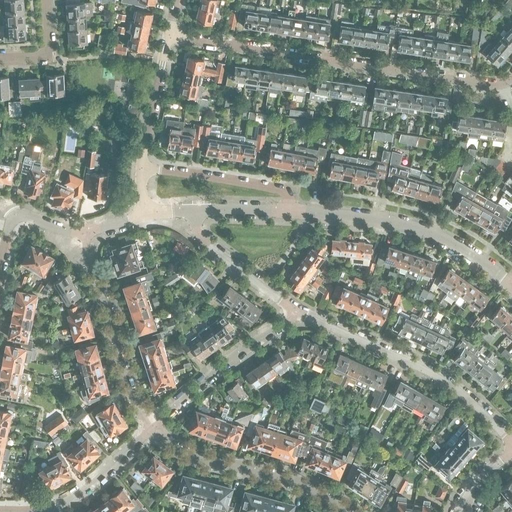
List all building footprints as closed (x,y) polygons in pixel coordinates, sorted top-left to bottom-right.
[(4,0),(5,12),(24,11),(22,0),(4,0)] [(200,0),(198,8),(218,12),(220,0),(200,0)] [(65,4),(66,18),(85,16),(93,16),(92,2),(84,2),(84,3),(65,4)] [(330,17),(336,18),(338,3),(332,2),(330,17)] [(255,28),(258,6),(241,3),(238,19),(244,20),(243,26),(255,28)] [(338,3),(336,18),(342,19),(344,4),(338,3)] [(267,29),(270,8),(259,6),(258,6),(255,28),(267,29)] [(221,13),(218,12),(198,8),(196,20),(211,24),(213,17),(220,18),(221,13)] [(279,31),(281,15),(270,14),(271,8),(270,8),(267,29),(279,31)] [(495,14),(499,18),(503,13),(499,9),(495,14)] [(134,22),(149,26),(152,13),(136,10),(134,22)] [(291,33),(293,17),(294,11),(289,10),(288,16),(281,15),(279,31),(291,33)] [(5,12),(6,25),(24,24),(24,11),(5,12)] [(114,12),(113,18),(124,21),(126,15),(114,12)] [(237,16),(230,14),(227,14),(226,18),(229,19),(227,27),(234,29),(237,16)] [(490,19),(495,23),(499,18),(495,14),(490,19)] [(306,15),(305,19),(303,35),(315,37),(317,21),(317,17),(306,15)] [(66,18),(67,31),(86,30),(85,16),(66,18)] [(291,33),(303,35),(305,19),(293,17),(291,33)] [(330,19),(317,17),(317,21),(315,37),(327,39),(330,19)] [(339,34),(338,40),(350,42),(353,26),(353,22),(342,20),(341,24),(341,25),(339,34)] [(131,34),(147,38),(149,26),(134,22),(131,34)] [(24,24),(6,25),(6,39),(25,37),(24,24)] [(376,30),(374,46),(386,48),(387,42),(392,42),(393,42),(395,25),(389,24),(389,26),(378,24),(377,30),(376,30)] [(353,26),(350,42),(362,44),(365,28),(353,26)] [(397,50),(409,52),(412,35),(413,29),(395,26),(393,43),(398,44),(397,50)] [(365,28),(362,44),(374,46),(376,30),(365,28)] [(511,30),(510,28),(502,37),(511,45),(511,30)] [(86,30),(67,31),(68,44),(76,43),(76,47),(83,48),(84,43),(86,43),(86,30)] [(144,50),(147,38),(131,34),(128,47),(144,50)] [(409,52),(421,53),(424,37),(412,35),(409,52)] [(433,55),(436,36),(424,35),(424,37),(421,53),(433,55)] [(103,51),(106,36),(98,36),(96,50),(103,51)] [(445,57),(447,41),(448,38),(436,36),(433,55),(445,57)] [(511,45),(502,37),(494,46),(506,56),(511,48),(511,45)] [(445,57),(456,59),(459,43),(447,41),(445,57)] [(489,42),(482,51),(486,55),(498,65),(506,56),(494,46),(489,42)] [(113,53),(126,54),(127,47),(122,46),(122,44),(115,43),(113,53)] [(459,43),(456,59),(469,61),(471,45),(459,43)] [(187,57),(185,69),(200,72),(200,73),(215,76),(215,75),(221,77),(224,63),(218,63),(216,71),(201,67),(203,60),(187,57)] [(224,84),(224,85),(234,87),(235,87),(238,80),(241,81),(245,81),(247,67),(234,65),(233,73),(227,73),(224,84)] [(245,81),(244,87),(256,89),(256,88),(257,83),(259,69),(247,67),(245,81)] [(198,85),(200,73),(200,72),(185,69),(182,81),(198,85)] [(257,83),(256,88),(268,90),(269,85),(271,71),(259,69),(257,83)] [(268,90),(267,91),(279,93),(280,87),(282,72),(271,71),(269,85),(268,90)] [(38,80),(38,88),(39,88),(46,87),(47,93),(63,92),(62,72),(46,73),(46,79),(38,80)] [(282,72),(280,87),(292,89),(294,74),(282,72)] [(292,89),(292,94),(304,95),(305,91),(310,91),(311,81),(306,80),(306,76),(294,74),(292,89)] [(0,96),(8,96),(7,76),(0,76),(0,96)] [(38,77),(18,78),(19,94),(28,94),(28,100),(39,99),(39,93),(39,88),(38,88),(38,80),(38,77)] [(310,91),(309,98),(326,101),(326,99),(327,94),(329,79),(317,78),(315,91),(310,91)] [(327,94),(326,99),(338,100),(338,96),(341,81),(329,79),(327,94)] [(198,104),(206,105),(208,105),(209,99),(201,98),(204,86),(198,85),(182,81),(179,94),(187,95),(186,101),(198,104)] [(341,81),(338,96),(351,98),(353,83),(341,81)] [(351,98),(350,101),(362,103),(365,103),(367,93),(364,92),(365,85),(353,83),(351,98)] [(384,109),(387,88),(375,86),(373,101),(372,107),(384,109)] [(396,111),(396,110),(395,110),(399,90),(387,88),(384,109),(396,111)] [(395,110),(396,110),(407,112),(411,92),(399,90),(395,110)] [(414,108),(420,109),(423,94),(411,92),(407,112),(413,113),(414,108)] [(420,109),(431,110),(432,110),(434,96),(423,94),(420,109)] [(63,99),(62,99),(63,113),(70,113),(69,95),(63,96),(63,99)] [(446,98),(434,96),(432,110),(431,110),(431,116),(437,117),(438,111),(450,113),(451,103),(446,102),(446,98)] [(222,97),(221,105),(228,106),(230,98),(222,97)] [(364,125),(366,110),(360,109),(358,124),(364,125)] [(372,111),(366,110),(364,125),(370,126),(372,111)] [(452,120),(451,128),(463,130),(463,132),(468,133),(468,131),(470,116),(458,114),(457,121),(452,120)] [(470,116),(468,131),(480,132),(482,117),(470,116)] [(480,132),(479,138),(481,139),(488,140),(491,140),(491,139),(494,119),(482,117),(480,132)] [(311,126),(312,120),(301,118),(300,125),(311,126)] [(494,119),(491,139),(492,140),(503,141),(504,136),(506,121),(494,119)] [(167,147),(179,149),(183,127),(170,125),(169,130),(165,129),(164,136),(168,137),(167,147)] [(183,127),(179,149),(191,151),(192,145),(193,145),(199,146),(202,126),(195,125),(195,129),(183,127)] [(205,153),(217,155),(220,139),(221,132),(211,131),(211,127),(202,126),(199,146),(206,148),(205,153)] [(264,139),(265,132),(266,127),(259,126),(255,145),(244,143),(241,159),(253,161),(255,150),(262,151),(264,139)] [(331,127),(328,142),(334,143),(337,128),(331,127)] [(379,139),(381,131),(374,130),(373,138),(379,139)] [(217,155),(229,157),(232,141),(233,134),(221,132),(220,139),(217,155)] [(245,136),(233,134),(232,141),(229,157),(241,159),(244,143),(245,136)] [(411,135),(409,143),(416,145),(418,136),(411,135)] [(418,136),(417,144),(429,146),(430,138),(418,136)] [(279,166),(282,150),(276,149),(277,144),(271,143),(270,148),(267,163),(279,166)] [(291,168),(294,152),(288,151),(290,144),(283,143),(282,150),(279,166),(291,168)] [(26,144),(24,154),(30,155),(29,159),(28,163),(34,164),(34,160),(38,161),(40,151),(33,150),(33,145),(26,144)] [(303,170),(307,147),(295,145),(294,152),(291,168),(303,170)] [(307,147),(303,170),(315,172),(317,159),(324,160),(326,148),(318,146),(318,150),(307,147)] [(367,166),(364,182),(376,184),(378,177),(384,178),(385,178),(390,150),(382,149),(380,161),(376,160),(376,161),(369,159),(367,166)] [(86,172),(84,191),(88,192),(87,197),(104,199),(107,175),(90,173),(91,167),(93,167),(95,151),(87,150),(85,166),(87,166),(86,172)] [(390,161),(387,178),(393,180),(391,188),(403,191),(410,167),(402,165),(399,164),(402,154),(392,151),(390,161)] [(12,170),(20,172),(22,162),(23,162),(24,152),(20,152),(19,152),(17,161),(12,160),(11,165),(11,164),(0,162),(0,185),(1,186),(2,182),(10,184),(12,170)] [(331,152),(328,166),(330,166),(329,175),(340,177),(344,162),(345,155),(331,152)] [(461,169),(467,171),(474,158),(467,153),(461,169)] [(344,162),(340,177),(352,180),(355,164),(357,158),(345,155),(344,162)] [(355,164),(352,180),(364,182),(367,166),(369,159),(357,157),(357,158),(355,164)] [(488,157),(487,165),(488,166),(496,159),(488,157)] [(496,159),(488,166),(492,170),(500,161),(496,158),(496,159)] [(28,163),(23,162),(22,162),(20,172),(26,173),(26,174),(28,174),(25,186),(26,187),(25,190),(28,191),(27,195),(34,197),(36,193),(39,194),(40,190),(41,191),(45,177),(44,177),(45,173),(34,170),(36,164),(34,164),(28,163)] [(448,180),(454,182),(461,167),(455,164),(448,180)] [(410,167),(403,191),(414,194),(419,179),(421,173),(421,170),(410,167)] [(419,179),(414,194),(426,198),(430,182),(431,182),(433,176),(421,173),(419,179)] [(56,184),(50,197),(51,197),(54,199),(51,205),(64,211),(67,205),(68,202),(72,204),(72,205),(81,206),(83,183),(75,182),(68,179),(65,187),(60,185),(57,184),(56,184)] [(472,200),(476,192),(456,180),(449,197),(456,201),(453,207),(463,214),(471,200),(472,200)] [(430,182),(426,198),(438,201),(442,186),(431,182),(430,182)] [(474,220),(486,198),(476,192),(472,200),(471,200),(463,214),(474,220)] [(484,226),(492,212),(497,204),(486,198),(474,220),(484,226)] [(497,204),(492,212),(484,226),(495,232),(498,227),(504,230),(509,221),(504,218),(507,213),(506,209),(497,204)] [(321,240),(317,245),(324,249),(327,245),(321,240)] [(350,256),(351,242),(332,240),(330,254),(350,256)] [(173,247),(184,253),(187,248),(177,241),(173,247)] [(114,263),(137,255),(135,249),(137,248),(135,242),(110,251),(114,263)] [(371,244),(351,242),(350,256),(349,262),(367,264),(363,276),(370,279),(375,263),(369,261),(369,258),(371,244)] [(31,270),(42,251),(31,245),(28,244),(26,246),(25,249),(28,251),(21,264),(31,270)] [(311,248),(304,258),(316,267),(324,257),(327,259),(328,253),(328,252),(324,249),(317,245),(314,250),(311,248)] [(381,248),(376,263),(378,264),(385,260),(391,262),(390,264),(395,266),(400,249),(389,246),(387,250),(381,248)] [(400,249),(395,266),(399,267),(398,270),(405,272),(407,268),(412,253),(400,249)] [(52,257),(42,251),(31,270),(41,276),(49,263),(52,265),(54,262),(55,259),(52,258),(52,257)] [(405,272),(405,275),(416,279),(423,257),(412,253),(407,268),(405,272)] [(139,261),(137,255),(114,263),(117,274),(143,266),(141,260),(139,261)] [(423,257),(416,279),(417,279),(418,274),(422,275),(423,273),(430,275),(435,261),(423,257)] [(304,258),(297,267),(309,277),(311,274),(314,276),(319,270),(316,267),(304,258)] [(193,265),(186,275),(195,282),(197,279),(199,280),(200,281),(201,281),(210,289),(212,287),(218,281),(208,272),(209,271),(199,263),(197,267),(196,268),(193,265)] [(148,273),(157,270),(155,264),(146,267),(148,273)] [(45,285),(41,292),(47,294),(48,294),(49,288),(50,285),(54,283),(60,293),(74,284),(67,273),(67,274),(64,269),(61,271),(58,266),(50,277),(50,278),(45,285)] [(330,270),(325,266),(321,271),(326,274),(330,270)] [(297,267),(289,278),(294,281),(291,286),(300,293),(306,285),(304,284),(306,281),(311,284),(311,285),(316,288),(324,294),(323,297),(327,299),(328,299),(331,293),(326,289),(319,284),(314,280),(309,277),(297,267)] [(448,289),(459,275),(449,268),(440,280),(446,285),(445,287),(448,289)] [(389,284),(391,279),(393,272),(389,271),(386,277),(387,278),(385,282),(389,284)] [(126,299),(143,293),(150,291),(150,290),(148,281),(153,279),(151,273),(130,280),(132,285),(123,287),(125,291),(123,291),(126,299)] [(175,273),(162,282),(165,288),(179,279),(175,273)] [(23,289),(27,276),(23,275),(20,283),(16,282),(15,287),(23,289)] [(456,300),(460,294),(468,282),(459,275),(448,289),(446,293),(456,300)] [(468,303),(470,300),(478,289),(468,282),(460,294),(466,299),(464,300),(468,303)] [(36,291),(32,291),(41,292),(45,285),(41,283),(36,291)] [(74,284),(60,293),(67,303),(80,295),(74,284)] [(347,308),(355,291),(343,286),(343,287),(336,284),(332,294),(338,297),(336,303),(347,308)] [(224,301),(231,306),(240,294),(229,287),(222,297),(219,295),(220,294),(216,289),(214,290),(212,292),(203,298),(206,304),(214,299),(221,305),(224,301)] [(423,302),(428,291),(422,288),(417,299),(423,302)] [(478,289),(470,300),(468,303),(472,306),(474,304),(480,308),(488,296),(478,289)] [(15,296),(14,300),(15,301),(15,302),(34,306),(36,296),(42,297),(43,296),(47,297),(48,294),(47,294),(41,292),(32,291),(32,293),(18,290),(17,295),(15,296)] [(358,312),(363,300),(365,296),(355,291),(347,308),(358,312)] [(435,294),(428,291),(423,302),(429,305),(435,294)] [(369,317),(376,301),(378,297),(367,292),(365,296),(363,300),(358,312),(369,317)] [(396,304),(401,294),(395,292),(390,302),(396,304)] [(130,310),(149,304),(148,300),(146,301),(143,293),(126,299),(130,310)] [(231,306),(241,314),(250,302),(240,294),(231,306)] [(388,306),(376,301),(369,317),(380,322),(388,306)] [(13,307),(12,311),(13,313),(32,317),(34,306),(15,302),(14,306),(13,307)] [(250,302),(241,314),(252,321),(260,310),(250,302)] [(133,322),(151,316),(148,309),(151,308),(149,304),(130,310),(133,322)] [(393,324),(392,328),(398,331),(396,336),(401,339),(403,334),(408,336),(416,321),(418,316),(412,313),(410,314),(410,315),(406,314),(401,311),(402,309),(400,305),(397,304),(393,312),(398,315),(393,324)] [(77,305),(67,309),(69,315),(68,315),(71,327),(90,322),(88,317),(89,317),(87,311),(86,310),(85,310),(85,308),(78,310),(77,306),(77,305)] [(500,306),(490,317),(495,321),(494,323),(498,327),(509,314),(500,306)] [(416,321),(408,336),(419,341),(426,326),(429,322),(428,322),(422,319),(425,313),(420,311),(418,316),(416,321)] [(11,315),(10,319),(12,320),(11,325),(29,328),(32,317),(13,313),(13,314),(11,315)] [(472,327),(479,318),(475,314),(467,323),(472,327)] [(511,316),(509,314),(498,327),(501,330),(503,328),(508,333),(511,328),(511,316)] [(210,327),(209,327),(221,344),(231,336),(230,334),(233,331),(231,329),(233,327),(228,319),(227,319),(223,316),(222,315),(208,326),(210,327)] [(153,323),(151,316),(133,322),(136,329),(137,329),(139,333),(157,327),(155,322),(153,323)] [(426,326),(419,341),(430,346),(437,332),(440,327),(433,323),(436,318),(432,316),(431,316),(429,320),(428,322),(429,322),(426,326)] [(173,320),(166,323),(168,329),(175,327),(173,320)] [(437,332),(430,346),(442,352),(444,346),(449,349),(455,337),(450,335),(450,333),(449,331),(448,330),(447,328),(445,327),(447,323),(442,321),(440,327),(437,332)] [(90,322),(71,327),(75,339),(93,334),(90,322)] [(9,326),(8,330),(9,332),(8,336),(14,338),(13,342),(32,346),(32,345),(33,341),(27,340),(29,328),(11,325),(10,325),(9,326)] [(199,335),(211,351),(221,344),(209,327),(199,335)] [(483,337),(486,340),(491,334),(488,331),(483,337)] [(140,345),(139,347),(140,351),(142,352),(144,356),(165,349),(164,345),(160,332),(152,334),(154,339),(147,341),(146,343),(140,345)] [(199,335),(199,334),(188,341),(188,340),(183,344),(192,357),(197,354),(200,359),(211,351),(199,335)] [(491,334),(486,340),(489,343),(494,337),(491,334)] [(463,366),(477,348),(471,344),(474,340),(470,337),(467,341),(462,337),(454,347),(459,352),(453,359),(463,366)] [(288,350),(289,353),(290,353),(292,360),(300,358),(302,353),(309,356),(315,343),(303,338),(297,351),(294,352),(293,349),(288,350)] [(4,350),(3,354),(4,355),(4,356),(23,360),(26,361),(30,361),(31,359),(32,360),(35,359),(37,350),(35,348),(32,347),(32,346),(13,342),(12,346),(6,344),(5,349),(4,350)] [(79,349),(77,349),(80,361),(98,356),(96,352),(97,350),(96,346),(95,345),(94,345),(91,345),(90,342),(78,345),(79,349)] [(315,343),(309,356),(315,359),(313,363),(323,368),(327,357),(323,355),(326,348),(315,343)] [(486,356),(480,351),(484,347),(480,344),(477,348),(463,366),(473,374),(486,356)] [(180,345),(171,348),(173,352),(177,354),(184,351),(180,345)] [(503,357),(508,351),(505,348),(500,354),(503,357)] [(165,349),(144,356),(145,360),(144,362),(145,366),(147,367),(147,368),(170,360),(167,353),(166,353),(165,349)] [(473,374),(482,381),(492,368),(496,364),(490,359),(493,355),(490,351),(486,356),(473,374)] [(511,354),(508,351),(503,357),(507,360),(511,354)] [(292,360),(290,353),(289,353),(285,354),(281,357),(278,352),(268,359),(276,371),(282,367),(284,369),(293,371),(294,368),(295,367),(292,362),(292,360)] [(333,366),(328,378),(339,384),(351,358),(339,353),(334,367),(333,366)] [(1,362),(1,365),(2,367),(20,371),(23,360),(4,356),(3,361),(1,362)] [(98,356),(80,361),(83,373),(101,368),(99,363),(100,361),(99,358),(98,357),(98,356)] [(351,358),(339,384),(346,386),(348,381),(354,383),(357,377),(362,364),(351,358)] [(257,366),(266,379),(276,371),(268,359),(257,366)] [(147,368),(146,369),(148,373),(149,374),(151,379),(168,373),(172,372),(171,368),(172,367),(170,360),(147,368)] [(357,377),(354,383),(362,386),(366,388),(368,382),(374,369),(362,364),(357,377)] [(266,379),(257,366),(246,374),(255,386),(266,379)] [(0,368),(0,374),(0,375),(0,379),(24,384),(26,384),(28,373),(20,371),(2,367),(2,368),(0,368)] [(101,368),(83,373),(86,384),(104,379),(105,377),(104,374),(102,373),(101,368)] [(506,379),(492,368),(482,381),(492,388),(495,385),(499,388),(506,379)] [(374,369),(368,382),(376,386),(372,395),(374,396),(370,405),(378,409),(386,389),(380,386),(381,385),(386,374),(374,369)] [(168,373),(151,379),(152,382),(151,384),(152,388),(154,389),(155,390),(156,392),(159,394),(162,393),(163,390),(163,387),(174,384),(172,377),(173,376),(172,372),(168,373)] [(285,383),(279,374),(275,377),(278,382),(279,382),(281,386),(285,383)] [(0,379),(0,391),(1,392),(1,394),(16,398),(17,395),(22,396),(23,391),(24,384),(0,379)] [(82,389),(80,390),(81,394),(83,398),(85,401),(87,403),(100,397),(99,393),(107,391),(107,390),(108,388),(107,385),(105,384),(104,379),(86,384),(81,385),(82,389)] [(389,392),(383,405),(388,407),(392,406),(394,402),(400,405),(411,387),(400,380),(393,393),(393,394),(389,392)] [(248,396),(241,387),(237,382),(227,390),(230,393),(224,398),(227,402),(231,403),(235,400),(237,403),(248,396)] [(400,406),(411,412),(415,406),(422,393),(411,387),(400,405),(400,406)] [(422,393),(415,406),(426,412),(434,400),(422,393)] [(331,404),(322,401),(314,397),(309,408),(326,416),(331,404)] [(426,412),(423,418),(429,422),(427,427),(431,429),(437,418),(444,406),(434,400),(426,412)] [(99,404),(89,411),(92,416),(92,417),(93,417),(94,417),(99,426),(104,423),(120,413),(113,402),(110,403),(108,405),(109,405),(102,409),(99,404)] [(252,412),(246,433),(247,433),(252,434),(248,444),(250,445),(251,446),(254,447),(255,447),(257,447),(260,448),(266,429),(255,426),(258,418),(260,417),(267,412),(263,406),(257,411),(252,412)] [(212,437),(212,438),(224,442),(230,423),(231,420),(225,418),(228,409),(223,407),(221,413),(222,413),(220,417),(212,437)] [(0,424),(10,426),(12,417),(11,417),(13,411),(10,409),(6,409),(6,411),(0,409),(0,424)] [(329,409),(325,417),(332,420),(335,412),(329,409)] [(188,424),(186,427),(189,430),(201,434),(208,415),(201,412),(195,410),(193,418),(190,424),(188,424)] [(447,427),(458,415),(453,411),(443,424),(447,427)] [(230,423),(224,442),(235,445),(240,431),(246,433),(252,412),(231,421),(231,420),(230,423)] [(56,418),(65,431),(70,427),(61,414),(56,418)] [(104,423),(99,426),(105,436),(110,433),(110,434),(111,436),(116,433),(116,432),(127,425),(120,414),(104,423)] [(201,434),(212,438),(212,437),(220,417),(214,415),(214,417),(208,415),(201,434)] [(56,418),(49,422),(59,435),(60,434),(65,431),(56,418)] [(53,439),(59,435),(49,422),(44,426),(53,439)] [(464,422),(454,433),(457,436),(459,438),(475,451),(484,440),(478,435),(477,436),(466,426),(468,425),(464,422)] [(266,429),(260,448),(263,449),(265,450),(265,451),(269,452),(270,452),(271,452),(278,429),(279,426),(268,423),(266,429)] [(338,432),(341,426),(335,423),(333,428),(332,430),(338,432)] [(0,436),(7,438),(10,426),(0,424),(0,436)] [(360,424),(357,431),(365,434),(368,428),(360,424)] [(371,428),(368,434),(379,441),(383,434),(371,428)] [(88,432),(88,433),(95,439),(94,439),(97,442),(101,438),(94,429),(88,432)] [(278,429),(271,452),(272,452),(273,453),(276,455),(277,454),(279,454),(282,456),(288,436),(285,435),(286,431),(278,429)] [(288,436),(282,456),(286,457),(294,459),(296,453),(302,455),(309,435),(291,429),(290,430),(288,436)] [(86,438),(77,446),(90,460),(100,451),(91,442),(94,439),(95,439),(88,433),(88,432),(86,430),(82,434),(86,438)] [(450,438),(446,442),(452,447),(467,460),(475,451),(459,438),(457,436),(454,433),(450,438)] [(53,439),(52,440),(56,444),(63,439),(60,434),(59,435),(53,439)] [(309,435),(302,455),(307,458),(305,462),(310,465),(311,466),(314,467),(315,467),(316,467),(324,448),(327,441),(310,434),(309,435)] [(37,451),(49,442),(35,440),(33,450),(37,451)] [(392,443),(388,441),(382,450),(387,453),(392,443)] [(335,453),(327,472),(328,472),(329,474),(332,475),(333,474),(338,476),(342,467),(345,460),(346,460),(351,463),(358,444),(354,442),(350,451),(349,450),(346,456),(343,454),(342,456),(335,453)] [(67,448),(62,453),(69,462),(71,460),(80,469),(90,460),(77,446),(72,450),(71,451),(69,449),(67,448)] [(403,450),(397,446),(393,452),(400,456),(403,450)] [(445,449),(441,454),(443,456),(459,469),(467,460),(452,447),(447,451),(445,449)] [(0,459),(2,460),(8,461),(8,460),(9,456),(10,449),(5,448),(4,449),(0,448),(0,459)] [(324,448),(316,467),(321,469),(321,471),(325,472),(326,471),(327,472),(335,453),(324,448)] [(406,448),(402,456),(409,461),(410,459),(412,461),(415,456),(412,454),(414,452),(406,448)] [(150,480),(163,463),(153,455),(145,467),(142,464),(137,470),(150,480)] [(428,470),(432,465),(420,455),(416,459),(428,470)] [(437,459),(433,463),(448,477),(451,473),(453,475),(459,469),(443,456),(439,461),(437,459)] [(51,466),(59,482),(71,475),(71,473),(68,470),(65,465),(64,465),(62,460),(51,466)] [(350,469),(346,477),(350,480),(348,484),(353,486),(353,488),(356,490),(357,490),(358,490),(368,473),(358,466),(359,465),(359,464),(353,461),(350,469)] [(172,470),(163,463),(150,480),(160,487),(172,470)] [(47,488),(59,482),(51,466),(40,471),(43,476),(42,477),(45,483),(45,486),(47,488)] [(368,473),(358,490),(359,491),(360,493),(362,494),(364,494),(368,497),(379,479),(385,467),(382,466),(379,467),(377,471),(371,468),(368,473)] [(396,472),(389,483),(396,487),(401,478),(402,476),(396,472)] [(508,482),(500,488),(505,494),(503,496),(506,500),(507,500),(511,495),(511,474),(506,480),(508,482)] [(30,476),(24,475),(22,485),(28,486),(30,476)] [(168,491),(167,495),(182,499),(181,502),(189,504),(191,497),(196,479),(184,476),(182,481),(181,480),(179,488),(180,488),(179,493),(168,491)] [(401,478),(396,487),(395,488),(401,492),(407,481),(401,478)] [(196,479),(191,497),(202,500),(207,482),(196,479)] [(368,497),(368,498),(369,499),(369,500),(372,502),(374,502),(375,503),(376,502),(379,504),(382,500),(387,492),(386,492),(390,486),(379,479),(368,497)] [(134,481),(130,486),(138,496),(144,488),(134,481)] [(207,482),(202,500),(214,503),(219,485),(207,482)] [(214,503),(212,511),(215,511),(232,511),(235,503),(232,502),(231,506),(226,505),(228,500),(229,501),(231,493),(230,493),(231,488),(219,485),(214,503)] [(445,490),(440,487),(435,495),(441,498),(445,490)] [(117,490),(112,493),(113,495),(112,496),(124,511),(124,510),(125,511),(129,511),(132,510),(136,511),(149,511),(145,506),(144,507),(142,506),(143,505),(137,498),(135,500),(133,497),(131,499),(131,498),(126,492),(127,492),(126,489),(124,488),(123,488),(118,492),(117,490)] [(232,511),(253,511),(258,495),(245,492),(244,497),(243,496),(241,504),(239,504),(235,503),(232,511)] [(253,511),(265,511),(269,498),(258,495),(253,511)] [(506,500),(502,503),(503,503),(506,507),(510,504),(511,502),(511,495),(507,500),(506,500)] [(103,502),(103,503),(109,511),(121,511),(124,511),(112,496),(109,499),(106,499),(104,501),(103,502)] [(147,496),(143,501),(152,508),(157,501),(151,496),(150,498),(147,496)] [(396,496),(394,509),(397,510),(397,511),(396,511),(395,511),(412,511),(414,504),(405,502),(406,497),(396,496)] [(265,511),(277,511),(281,501),(269,498),(265,511)] [(414,504),(412,511),(428,511),(429,503),(430,501),(424,500),(423,505),(422,505),(414,504)] [(292,511),(293,510),(292,509),(293,504),(281,501),(277,511),(292,511)] [(493,510),(499,505),(497,501),(490,506),(493,510)] [(97,507),(93,510),(94,511),(109,511),(103,503),(102,503),(100,504),(97,505),(97,507)]
